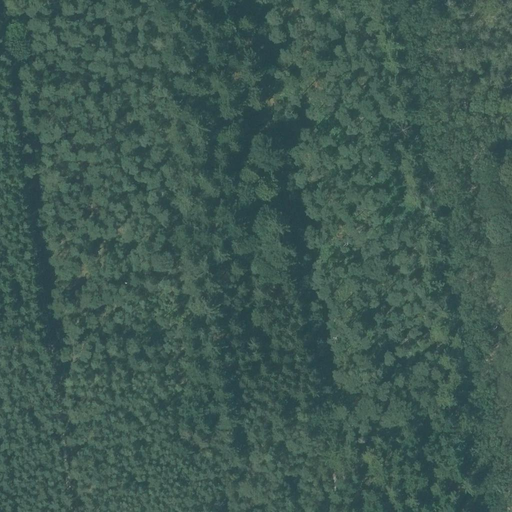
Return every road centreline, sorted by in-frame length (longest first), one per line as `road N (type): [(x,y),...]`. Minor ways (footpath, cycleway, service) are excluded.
road 1 (unclassified): [(493,511),(399,0)]
road 2 (track): [(321,511),(331,427),(266,0)]
road 3 (track): [(51,354),(4,16)]
road 4 (track): [(69,511),(51,354)]
